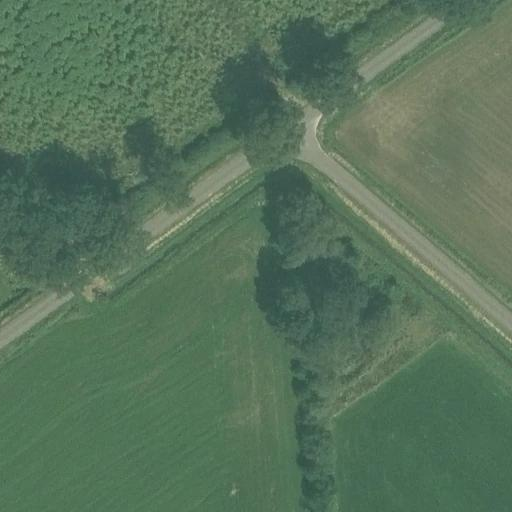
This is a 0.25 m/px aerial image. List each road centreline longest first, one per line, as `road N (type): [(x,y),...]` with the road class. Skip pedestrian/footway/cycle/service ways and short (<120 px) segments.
road 1 (unclassified): [(0,339),(285,131)]
road 2 (unclassified): [(511,323),(285,131)]
road 3 (unclassified): [(285,131),(465,0)]
